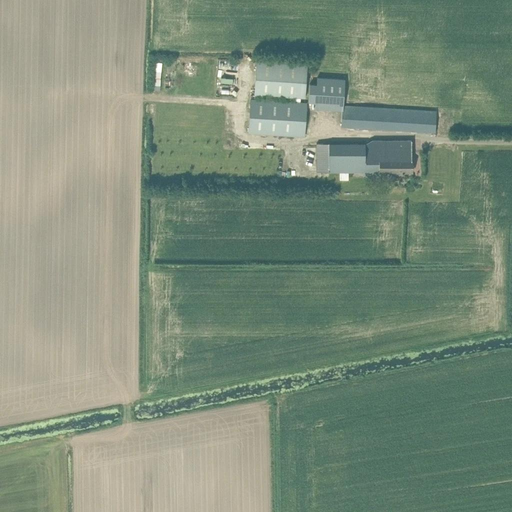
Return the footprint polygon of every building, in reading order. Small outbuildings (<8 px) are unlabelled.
[(256,93),(306,97),(308,64),(258,61),(256,93)] [(181,74),(180,79),(181,84),(183,88),(187,92),(191,94),(196,95),(201,94),(205,92),(209,88),(211,84),(212,79),(211,74),(209,70),(205,66),(201,64),(196,63),(191,64),(187,66),(183,70),(181,74)] [(314,108),(342,109),(344,78),(317,76),(316,81),(310,81),(309,101),(315,102),(314,108)] [(305,136),(307,103),(250,100),(248,132),(305,136)] [(436,111),(426,111),(342,106),(341,126),(397,129),(435,132),(436,111)] [(412,140),(402,140),(371,140),(365,144),(329,144),(329,143),(317,143),(317,172),(363,172),(363,177),(383,177),(383,172),(402,172),(412,172),(412,159),(412,140)]
